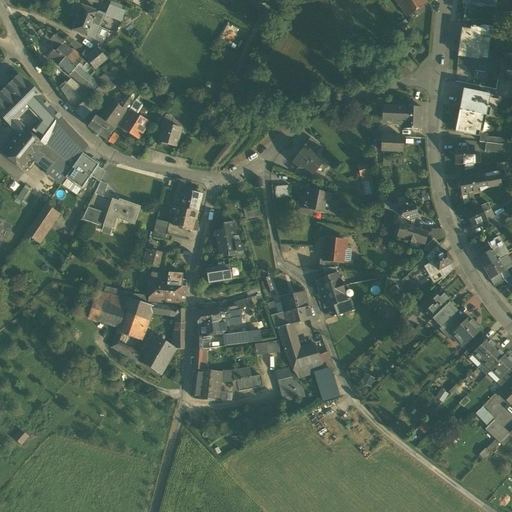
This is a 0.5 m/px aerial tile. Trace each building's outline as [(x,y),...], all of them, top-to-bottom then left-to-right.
[(247,0),(256,8),(260,4),(256,0),(247,0)] [(394,0),(407,17),(416,11),(413,7),(419,3),(422,8),(428,3),(425,0),(394,0)] [(463,0),(463,9),(464,9),(465,7),(473,8),(474,2),(473,0),(463,0)] [(464,9),(463,21),(481,21),(483,3),(474,2),(473,8),(465,7),(464,9)] [(108,17),(121,22),(124,13),(116,10),(117,8),(109,5),(107,11),(110,12),(108,17)] [(81,6),(76,18),(99,27),(102,20),(104,15),(81,6)] [(403,17),(394,23),(398,30),(407,24),(403,17)] [(94,40),(99,27),(76,18),(72,31),(94,40)] [(481,25),(481,29),(479,37),(490,39),(491,39),(493,27),(481,25)] [(457,64),(469,66),(477,67),(478,58),(487,59),(487,58),(490,39),(479,37),(481,29),(475,28),(475,27),(472,26),(472,27),(470,27),(470,30),(462,29),(461,35),(458,53),(459,53),(457,64)] [(108,31),(99,27),(94,40),(103,44),(108,31)] [(45,37),(50,40),(54,35),(48,32),(45,37)] [(55,35),(54,35),(50,40),(49,40),(57,46),(59,48),(63,44),(65,42),(61,39),(55,35)] [(82,56),(85,59),(91,54),(87,49),(86,50),(84,52),(80,48),(81,46),(67,37),(65,41),(79,53),(82,56)] [(58,66),(72,51),(63,44),(59,48),(57,46),(47,57),(58,66)] [(100,46),(97,49),(107,60),(108,58),(107,57),(108,55),(100,46)] [(73,49),(72,51),(58,66),(82,86),(85,83),(90,77),(82,70),(77,66),(84,59),(73,49)] [(94,70),(107,60),(97,49),(91,54),(85,59),(87,62),(94,70)] [(493,59),(487,58),(487,59),(478,58),(477,67),(469,66),(469,69),(491,72),(493,59)] [(90,77),(85,83),(94,92),(95,91),(103,84),(95,75),(94,73),(87,65),(82,70),(90,77)] [(498,81),(511,83),(511,70),(500,69),(498,81)] [(104,75),(110,83),(111,82),(116,79),(110,71),(104,75)] [(103,84),(109,91),(114,87),(111,82),(110,83),(104,75),(99,78),(103,84)] [(0,95),(0,114),(10,124),(14,120),(29,106),(31,103),(39,96),(19,76),(0,95)] [(80,86),(71,79),(66,84),(75,92),(80,86)] [(85,83),(82,86),(76,93),(76,94),(84,101),(89,97),(94,92),(85,83)] [(75,92),(66,84),(61,90),(68,101),(76,94),(76,93),(75,92)] [(103,84),(95,91),(102,98),(109,91),(103,84)] [(463,89),(459,110),(483,115),(489,116),(485,115),(487,108),(490,109),(491,108),(489,107),(487,106),(490,94),(463,89)] [(143,91),(137,100),(141,102),(147,93),(143,91)] [(121,93),(118,98),(123,102),(127,97),(121,93)] [(31,103),(42,114),(50,107),(39,96),(31,103)] [(83,103),(91,112),(96,104),(96,103),(98,102),(95,99),(93,101),(89,97),(84,101),(83,103)] [(134,102),(127,97),(123,102),(118,98),(114,103),(126,112),(127,110),(128,111),(134,102)] [(128,111),(130,112),(130,111),(136,115),(143,104),(141,102),(137,100),(136,100),(134,102),(128,111)] [(31,103),(29,106),(44,122),(36,133),(39,136),(49,121),(48,120),(42,114),(31,103)] [(74,110),(83,121),(91,112),(83,103),(74,110)] [(88,127),(107,141),(114,130),(113,130),(126,112),(114,103),(113,103),(100,120),(95,117),(88,127)] [(42,114),(48,120),(56,114),(50,107),(42,114)] [(402,129),(422,130),(422,109),(403,108),(384,107),(383,115),(383,123),(402,124),(402,129)] [(497,109),(491,108),(490,109),(489,116),(496,118),(497,109)] [(455,132),(475,136),(476,131),(479,132),(483,115),(459,110),(455,132)] [(120,127),(139,140),(149,123),(136,115),(130,111),(130,112),(120,127)] [(25,155),(29,158),(34,162),(47,172),(59,157),(45,146),(52,135),(69,145),(76,135),(56,114),(48,120),(49,121),(39,136),(36,139),(37,139),(25,155)] [(164,117),(162,124),(164,124),(170,126),(172,119),(164,117)] [(10,124),(15,129),(19,124),(14,120),(10,124)] [(154,133),(161,135),(164,124),(162,124),(158,123),(153,132),(154,133)] [(16,166),(21,170),(24,165),(29,158),(25,155),(37,139),(36,139),(19,124),(15,129),(19,133),(2,154),(8,159),(9,158),(17,164),(16,166)] [(159,143),(176,147),(181,129),(170,126),(164,124),(161,135),(159,143)] [(214,134),(223,137),(225,132),(216,129),(214,134)] [(161,135),(154,133),(151,142),(158,145),(159,143),(161,135)] [(87,147),(76,135),(69,145),(52,135),(45,146),(59,157),(47,172),(61,184),(65,178),(82,154),(87,147)] [(108,142),(112,145),(118,137),(116,135),(115,136),(113,135),(108,142)] [(479,142),(486,143),(501,145),(502,144),(503,138),(481,136),(481,137),(480,137),(479,142)] [(380,152),(402,153),(403,138),(381,137),(380,152)] [(309,150),(314,154),(321,146),(310,138),(304,146),(309,150)] [(504,144),(502,144),(501,145),(486,143),(485,151),(504,153),(504,144)] [(454,148),(455,164),(464,164),(474,163),(480,163),(480,155),(473,155),(473,147),(454,148)] [(304,168),(313,175),(322,164),(313,157),(315,155),(314,154),(309,150),(308,151),(308,152),(307,152),(307,153),(301,149),(299,152),(300,153),(292,163),(298,168),(297,169),(304,169),(304,168)] [(98,165),(82,154),(65,178),(81,189),(90,176),(97,166),(100,163),(99,163),(98,165)] [(30,169),(34,162),(29,158),(24,165),(30,169)] [(498,172),(500,182),(511,179),(511,169),(511,162),(496,165),(497,172),(498,172)] [(362,165),(362,164),(357,165),(360,177),(361,177),(361,178),(370,176),(367,164),(362,165)] [(105,172),(97,166),(90,176),(100,183),(100,182),(105,172)] [(497,172),(485,175),(487,184),(483,184),(484,190),(489,188),(501,185),(500,182),(498,172),(497,172)] [(479,192),(484,190),(483,184),(487,184),(485,175),(458,180),(462,196),(468,194),(473,193),(479,192)] [(65,178),(61,184),(61,185),(76,196),(81,189),(65,178)] [(94,194),(103,197),(108,184),(100,182),(100,183),(94,194)] [(183,191),(184,187),(178,185),(175,196),(181,197),(183,191)] [(30,189),(25,186),(14,201),(19,204),(27,193),(30,189)] [(275,187),(275,199),(289,198),(288,186),(275,187)] [(302,208),(313,210),(327,213),(330,201),(331,195),(306,190),(304,198),(302,208)] [(183,200),(181,209),(197,212),(201,195),(192,192),(192,193),(183,191),(181,197),(181,200),(183,200)] [(33,197),(27,193),(19,204),(25,208),(33,197)] [(430,200),(428,193),(420,195),(422,202),(430,200)] [(464,205),(470,202),(468,194),(462,196),(464,205)] [(302,208),(304,198),(298,197),(296,212),(312,216),(313,210),(302,208)] [(112,229),(113,229),(117,219),(134,225),(140,207),(125,202),(125,204),(112,199),(103,226),(112,229)] [(327,213),(335,215),(338,203),(330,201),(327,213)] [(391,211),(400,217),(398,208),(397,203),(389,205),(390,207),(384,208),(384,209),(391,211)] [(479,207),(482,214),(491,210),(487,203),(479,207)] [(413,204),(398,208),(400,217),(403,219),(408,221),(417,219),(413,204)] [(26,234),(39,243),(59,214),(46,206),(42,212),(26,234)] [(81,220),(101,226),(105,213),(88,207),(81,220)] [(472,227),(485,221),(486,221),(482,214),(479,207),(465,213),(472,227)] [(196,220),(197,212),(181,209),(177,208),(173,226),(192,230),(194,220),(196,220)] [(245,220),(263,216),(246,208),(243,209),(245,220)] [(494,217),(491,210),(482,214),(486,221),(485,221),(485,222),(494,217)] [(485,222),(489,228),(490,228),(505,220),(508,218),(505,211),(494,217),(485,222)] [(411,229),(413,229),(414,223),(408,221),(403,219),(400,218),(398,225),(401,226),(411,228),(411,229)] [(157,219),(156,226),(168,229),(170,222),(157,219)] [(507,225),(505,220),(490,228),(493,232),(507,225)] [(227,254),(228,257),(237,256),(237,252),(243,251),(238,236),(237,237),(235,222),(223,224),(220,231),(215,231),(219,255),(227,254)] [(112,229),(103,226),(101,233),(109,236),(112,229)] [(166,235),(168,229),(156,226),(154,232),(166,235)] [(415,242),(423,245),(426,234),(421,232),(413,229),(411,229),(411,228),(401,226),(397,237),(406,240),(406,241),(414,243),(415,242)] [(172,236),(166,235),(154,232),(153,238),(170,242),(172,236)] [(487,243),(491,250),(500,245),(501,246),(502,244),(502,243),(498,237),(487,243)] [(502,244),(508,255),(511,252),(511,239),(511,238),(502,243),(502,244)] [(338,262),(342,262),(343,249),(346,249),(347,242),(342,241),(326,240),(324,260),(338,262)] [(422,250),(431,253),(437,247),(438,245),(433,240),(422,250)] [(388,243),(381,241),(379,248),(386,250),(388,243)] [(477,258),(484,269),(506,255),(501,246),(500,245),(491,250),(477,258)] [(439,256),(441,255),(437,247),(431,253),(426,257),(429,263),(432,261),(432,260),(435,258),(434,256),(438,253),(439,256)] [(343,249),(342,262),(349,263),(350,250),(346,249),(343,249)] [(142,264),(158,267),(161,253),(146,250),(142,264)] [(438,272),(440,270),(450,264),(453,263),(446,252),(441,255),(439,256),(435,258),(432,260),(432,261),(438,272)] [(506,256),(506,255),(484,269),(490,280),(500,274),(503,281),(510,277),(506,271),(511,267),(511,264),(507,255),(506,256)] [(319,268),(322,268),(335,268),(337,268),(338,268),(338,262),(324,260),(320,260),(319,268)] [(438,272),(432,261),(429,263),(429,264),(425,266),(431,276),(438,272)] [(440,270),(444,278),(453,269),(450,264),(440,270)] [(206,269),(208,284),(231,280),(230,271),(229,266),(206,269)] [(433,284),(444,278),(440,270),(438,272),(439,274),(441,277),(434,281),(432,278),(431,276),(425,266),(423,267),(433,284)] [(337,274),(335,268),(322,268),(326,278),(337,274)] [(151,273),(150,280),(163,281),(163,278),(164,274),(151,273)] [(167,286),(182,287),(182,280),(183,274),(168,273),(168,278),(167,286)] [(317,281),(322,294),(342,287),(337,274),(326,278),(317,281)] [(493,286),(503,281),(500,274),(490,280),(493,286)] [(274,290),(269,276),(262,279),(267,293),(274,290)] [(511,276),(510,277),(503,281),(511,288),(511,276)] [(149,302),(165,303),(165,302),(167,286),(168,278),(163,278),(163,281),(150,280),(150,285),(149,302)] [(167,286),(165,302),(168,303),(184,304),(186,287),(182,287),(167,286)] [(399,291),(396,286),(389,290),(392,295),(399,291)] [(346,300),(342,287),(322,294),(327,307),(333,305),(346,300)] [(128,299),(131,300),(133,295),(105,288),(103,293),(128,299)] [(81,315),(118,328),(128,299),(103,293),(97,291),(94,301),(86,298),(81,315)] [(281,303),(284,313),(309,307),(305,292),(279,298),(281,303)] [(133,294),(133,295),(131,300),(145,304),(146,296),(133,294)] [(438,329),(439,330),(452,317),(456,313),(453,309),(454,308),(449,302),(448,304),(446,302),(449,300),(444,294),(439,298),(436,296),(432,300),(434,303),(425,312),(440,327),(438,329)] [(251,298),(234,303),(235,311),(238,310),(253,305),(251,298)] [(131,300),(128,299),(118,328),(116,333),(121,335),(139,340),(148,312),(150,306),(145,304),(131,300)] [(333,305),(337,316),(354,310),(350,299),(346,300),(333,305)] [(267,304),(271,316),(278,315),(274,305),(274,302),(267,304)] [(230,312),(235,311),(234,303),(222,306),(224,313),(220,314),(221,321),(225,321),(226,320),(231,319),(230,312)] [(281,303),(274,305),(278,315),(284,313),(281,303)] [(150,304),(150,306),(148,312),(177,317),(177,309),(177,308),(167,307),(165,306),(150,304)] [(312,320),(309,307),(284,313),(287,326),(292,325),(312,320)] [(196,312),(198,326),(221,321),(220,314),(219,309),(196,312)] [(240,324),(238,310),(235,311),(230,312),(231,319),(226,320),(227,326),(240,324)] [(298,378),(314,374),(329,369),(329,370),(333,368),(327,352),(319,356),(315,346),(299,351),(292,325),(287,326),(284,313),(278,315),(271,316),(276,329),(277,328),(284,351),(293,371),(298,378)] [(439,330),(445,336),(451,330),(453,332),(460,326),(452,317),(439,330)] [(460,326),(453,332),(450,336),(455,341),(458,338),(465,345),(480,330),(468,318),(460,326)] [(225,321),(221,321),(198,326),(200,337),(195,337),(195,351),(203,350),(202,343),(210,342),(209,335),(217,334),(217,335),(226,334),(225,321)] [(176,349),(183,350),(184,331),(176,330),(173,330),(173,347),(176,349)] [(260,330),(246,332),(248,344),(261,342),(260,330)] [(448,339),(450,336),(453,332),(451,330),(445,336),(448,339)] [(225,341),(226,346),(236,344),(236,345),(245,343),(244,333),(230,335),(230,336),(224,336),(225,341)] [(155,372),(160,375),(176,349),(173,347),(163,340),(154,335),(151,334),(149,337),(153,339),(140,363),(145,366),(146,365),(155,371),(155,372)] [(458,338),(455,341),(462,348),(465,345),(458,338)] [(472,355),(481,363),(496,348),(488,339),(481,347),(472,355)] [(111,348),(137,362),(141,355),(118,343),(114,341),(111,348)] [(463,355),(468,360),(472,355),(481,347),(476,342),(463,355)] [(255,345),(256,356),(268,355),(266,343),(255,345)] [(489,372),(491,370),(505,356),(496,348),(481,363),(489,372)] [(194,362),(205,362),(206,349),(203,350),(195,351),(194,362)] [(468,360),(477,368),(481,363),(472,355),(468,360)] [(511,360),(506,355),(505,356),(491,370),(499,379),(509,369),(511,365),(511,360)] [(83,368),(95,377),(104,365),(93,356),(83,368)] [(205,362),(194,362),(194,370),(198,370),(205,371),(205,362)] [(489,372),(481,363),(477,368),(485,376),(487,375),(489,372)] [(232,372),(234,382),(237,381),(251,378),(251,377),(249,369),(241,371),(232,372)] [(278,381),(291,378),(289,369),(275,372),(278,381)] [(337,396),(329,370),(329,369),(314,374),(322,400),(337,396)] [(495,383),(500,388),(511,375),(511,372),(509,369),(499,379),(495,383)] [(194,399),(219,402),(225,401),(226,393),(220,392),(221,383),(232,382),(234,382),(232,372),(222,372),(205,371),(198,370),(194,399)] [(487,375),(495,383),(499,379),(491,370),(489,372),(487,375)] [(449,376),(445,372),(438,378),(442,382),(449,376)] [(375,379),(364,374),(360,383),(370,388),(375,379)] [(237,381),(239,392),(263,387),(260,375),(251,377),(251,378),(237,381)] [(295,395),(296,399),(305,397),(303,390),(295,382),(293,382),(291,378),(278,381),(282,398),(295,395)] [(114,389),(118,392),(123,384),(119,381),(114,389)] [(511,387),(502,398),(511,406),(511,387)] [(448,394),(441,389),(436,398),(442,403),(448,394)] [(470,401),(465,397),(458,404),(463,408),(470,401)] [(488,427),(494,420),(482,407),(475,415),(487,427),(488,427)] [(495,439),(499,443),(508,434),(494,420),(488,427),(487,427),(485,430),(495,439)] [(430,429),(424,422),(418,428),(424,435),(430,429)] [(14,437),(22,444),(30,436),(22,429),(14,437)] [(511,438),(508,435),(501,442),(505,445),(511,438)] [(499,443),(495,439),(485,449),(489,453),(499,443)] [(489,453),(485,449),(484,449),(478,455),(483,460),(489,453)]
